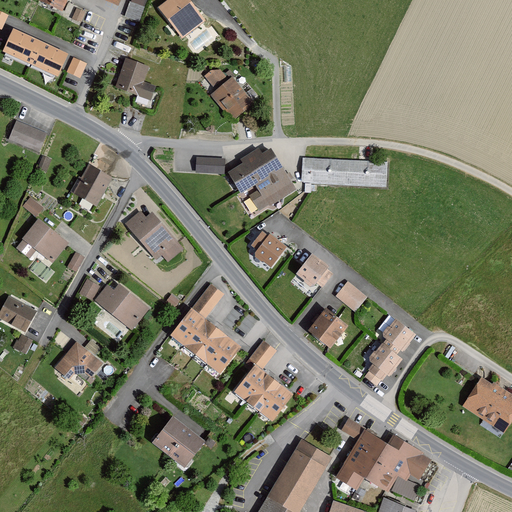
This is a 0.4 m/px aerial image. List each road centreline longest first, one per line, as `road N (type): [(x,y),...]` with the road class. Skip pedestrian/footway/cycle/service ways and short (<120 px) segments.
road 1 (tertiary): [(511,487),(392,420),(304,350),(143,165)]
road 2 (unclassified): [(276,143),(377,142),(431,153),(511,190)]
road 3 (residential): [(143,165),(31,365)]
road 4 (unknown): [(354,391),(261,443),(227,476)]
road 5 (residential): [(126,149),(141,142),(276,143)]
road 6 (tertiary): [(126,149),(0,81)]
